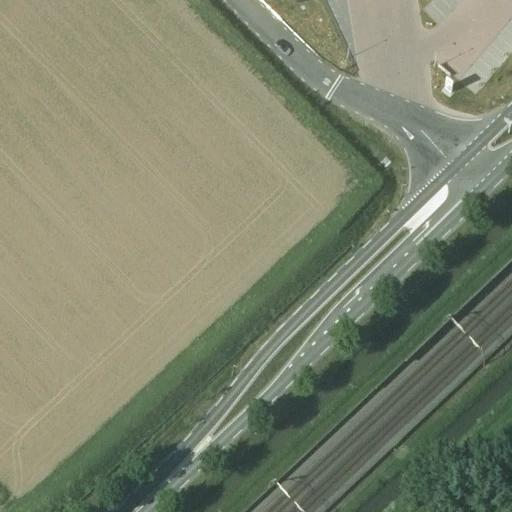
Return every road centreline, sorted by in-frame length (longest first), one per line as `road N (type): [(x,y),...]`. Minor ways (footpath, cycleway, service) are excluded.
road 1 (secondary): [(455,166),(286,330),(158,493)]
road 2 (secondary): [(158,493),(228,436),(479,190)]
road 3 (unclassified): [(239,0),(310,70),(418,128),(455,166)]
